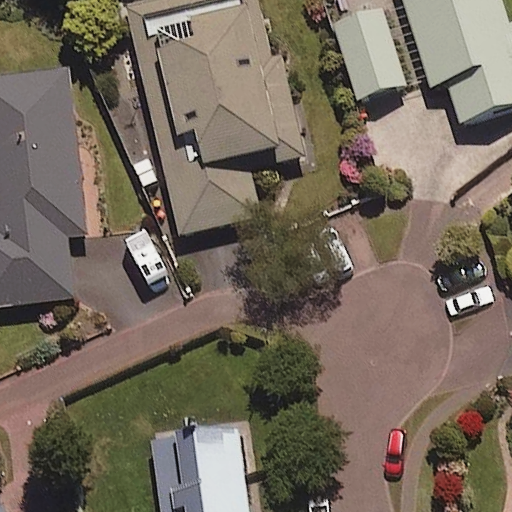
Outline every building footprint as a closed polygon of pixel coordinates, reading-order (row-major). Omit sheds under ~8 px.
[(259,0),(153,0),(131,5),(185,242),(266,224),(253,168),(306,156),(284,63),(274,66),(259,0)] [(511,114),(511,28),(503,0),(406,0),(436,95),(453,89),(465,130),(511,114)] [(409,92),(386,17),(339,31),(362,106),(409,92)] [(88,238),(73,74),(0,81),(0,312),(77,306),(71,239),(88,238)] [(252,511),(245,437),(158,447),(165,511),(252,511)]
